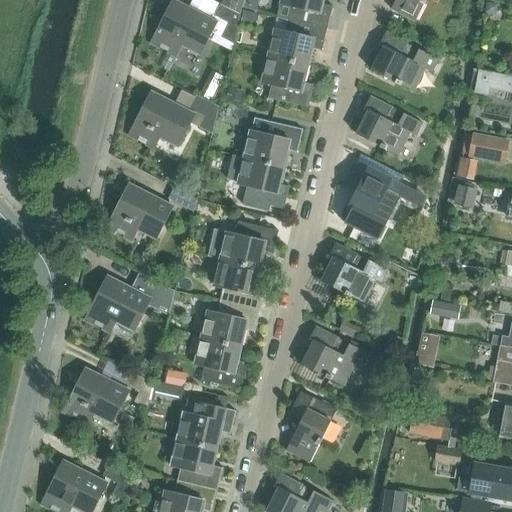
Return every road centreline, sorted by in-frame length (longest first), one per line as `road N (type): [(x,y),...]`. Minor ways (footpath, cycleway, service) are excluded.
road 1 (residential): [(243,511),(364,0)]
road 2 (residential): [(1,511),(52,299),(48,264),(25,236)]
road 3 (residential): [(25,236),(77,188),(122,0)]
